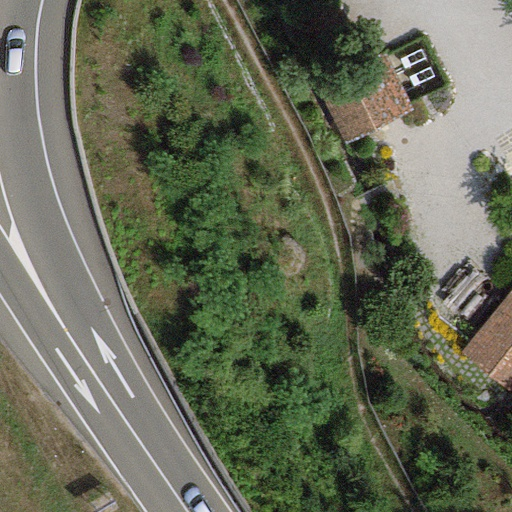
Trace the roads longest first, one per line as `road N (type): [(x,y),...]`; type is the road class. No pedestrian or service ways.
road 1 (motorway): [(132,436),(17,158),(8,69),(16,0)]
road 2 (trunk): [(0,266),(41,336),(132,436)]
